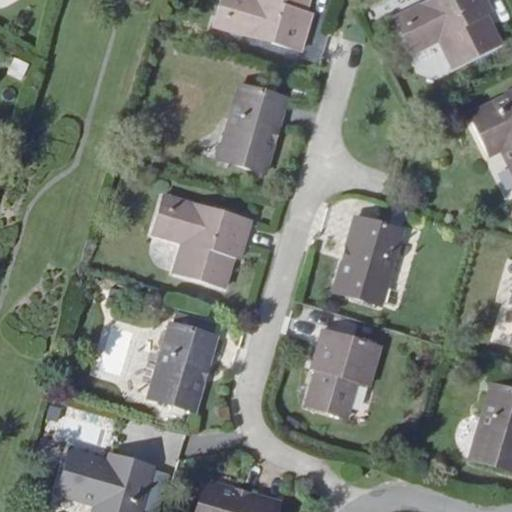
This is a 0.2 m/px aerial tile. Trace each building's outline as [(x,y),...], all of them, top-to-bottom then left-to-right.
[(222,0),(215,27),(302,50),(311,17),(305,14),(309,0),(222,0)] [(435,0),(395,20),(413,55),(440,41),(453,68),(501,44),(486,16),(492,13),(485,0),(435,0)] [(218,161),(266,174),(287,100),(240,86),(218,161)] [(511,169),(511,94),(470,116),(490,156),(502,150),(511,169)] [(154,236),(183,243),(174,273),(225,289),(234,258),(240,259),(250,223),(165,198),(154,236)] [(334,292),(381,306),(402,233),(356,219),(334,292)] [(171,326),(149,399),(195,413),(217,340),(214,339),(218,327),(177,314),(173,326),(171,326)] [(316,371),(306,406),(348,419),(359,382),(369,385),(380,349),(323,332),(312,370),(316,371)] [(470,460),(511,472),(511,393),(492,387),(470,460)] [(134,421),(123,457),(156,466),(167,430),(134,421)] [(93,511),(139,511),(152,470),(110,457),(108,463),(70,452),(58,495),(95,506),(93,511)] [(276,511),(279,504),(205,482),(196,511),(276,511)]
